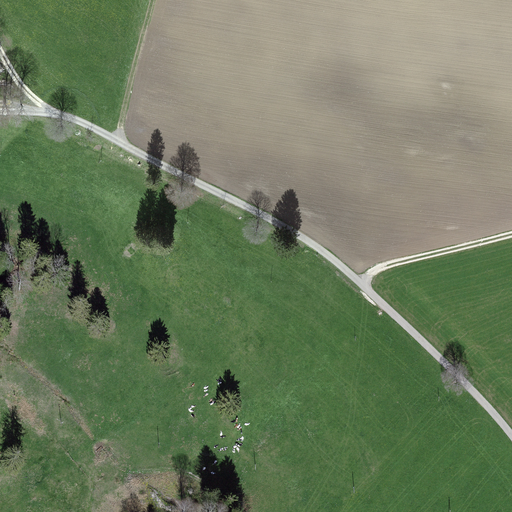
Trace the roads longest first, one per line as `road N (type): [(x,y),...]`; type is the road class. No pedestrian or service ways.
road 1 (track): [(511,435),(366,286),(120,140),(55,114)]
road 2 (track): [(366,286),(387,268),(511,236)]
road 3 (track): [(120,140),(153,0)]
